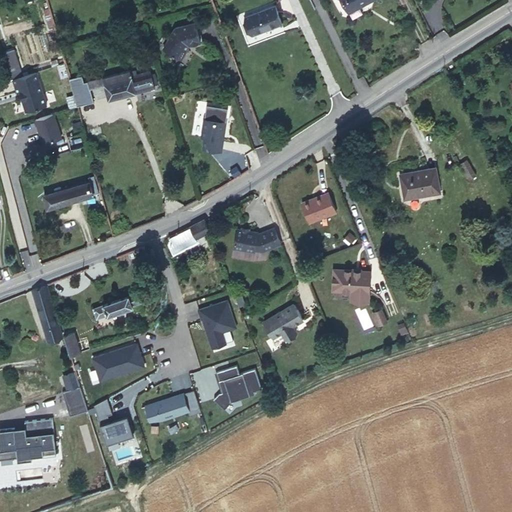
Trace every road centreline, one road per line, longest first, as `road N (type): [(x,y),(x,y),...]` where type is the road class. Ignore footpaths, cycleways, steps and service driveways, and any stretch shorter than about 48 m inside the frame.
road 1 (tertiary): [(0,289),(237,188),(511,9)]
road 2 (track): [(511,318),(331,377),(126,487)]
road 3 (unknown): [(179,217),(128,89)]
